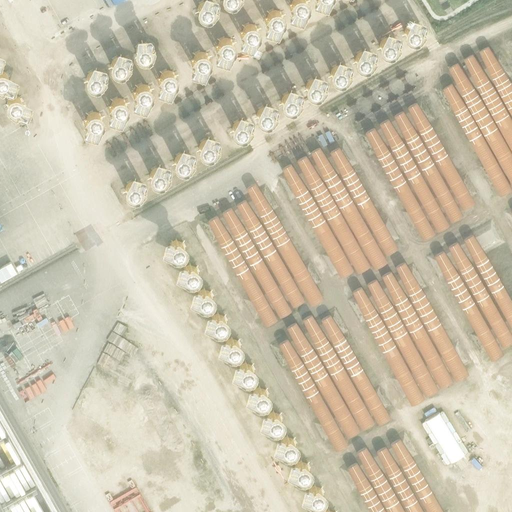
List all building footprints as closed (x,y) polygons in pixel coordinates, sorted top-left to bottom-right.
[(114,90),(131,83),(131,48),(126,37),(96,51),(114,90)] [(164,80),(157,84),(166,100),(173,95),(164,80)] [(203,113),(197,116),(202,126),(208,123),(203,113)] [(170,116),(146,128),(147,130),(146,131),(154,148),(158,146),(160,151),(169,146),(164,137),(177,131),(170,116)] [(204,148),(199,151),(205,161),(210,158),(204,148)] [(154,180),(158,188),(174,181),(170,172),(154,180)] [(255,198),(265,196),(264,188),(254,190),(255,198)] [(188,206),(151,224),(164,250),(181,242),(188,259),(207,250),(204,246),(213,242),(210,235),(232,225),(215,189),(207,193),(220,221),(210,225),(202,208),(191,213),(188,206)] [(242,195),(229,202),(234,212),(248,205),(242,195)] [(264,230),(275,234),(282,217),(272,212),(264,230)] [(11,254),(3,259),(11,273),(19,269),(11,254)] [(224,275),(229,266),(223,263),(219,273),(224,275)] [(158,294),(170,300),(181,279),(168,272),(158,294)] [(201,322),(215,288),(197,280),(195,284),(181,278),(171,302),(183,307),(182,310),(195,315),(193,319),(201,322)] [(26,308),(41,345),(54,339),(45,319),(59,312),(66,328),(77,323),(63,292),(26,308)] [(114,315),(121,318),(124,312),(116,309),(114,315)] [(0,360),(7,358),(3,349),(16,344),(14,337),(27,332),(20,316),(0,324),(0,360)] [(162,338),(168,320),(155,316),(149,334),(162,338)] [(137,323),(135,327),(148,331),(149,327),(137,323)] [(169,323),(162,341),(175,346),(182,328),(169,323)] [(174,347),(187,351),(190,341),(178,337),(174,347)]
